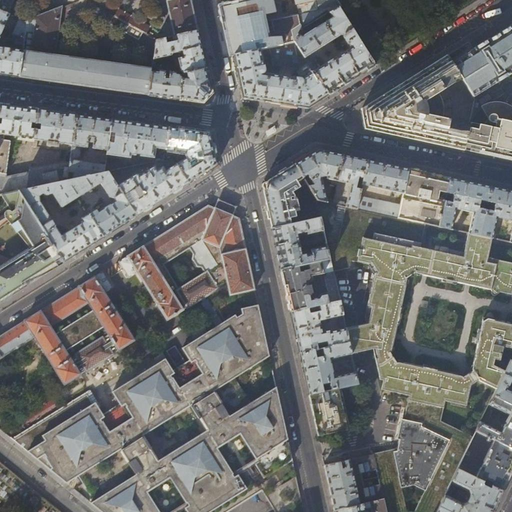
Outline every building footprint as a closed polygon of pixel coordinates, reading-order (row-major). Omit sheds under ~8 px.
[(0,0),(0,10),(6,13),(11,0),(0,0)] [(166,0),(166,1),(167,1),(175,36),(197,31),(190,0),(166,0)] [(338,8),(333,0),(251,0),(223,6),(228,29),(234,55),(260,50),(270,47),(295,42),(297,35),(298,31),(301,30),(301,31),(329,13),(338,8)] [(110,23),(138,39),(142,33),(146,35),(151,26),(118,7),(110,23)] [(332,18),(302,37),(297,35),(295,42),(308,63),(314,72),(328,95),(342,86),(374,66),(367,54),(338,8),(329,13),(332,18)] [(26,23),(24,38),(23,46),(19,77),(84,86),(148,95),(152,71),(53,58),(61,9),(26,23)] [(13,16),(6,13),(0,10),(0,36),(8,17),(12,19),(13,16)] [(18,35),(24,38),(26,23),(27,22),(19,19),(13,33),(13,34),(12,36),(16,38),(18,35)] [(511,25),(489,40),(488,39),(487,40),(487,41),(485,42),(485,41),(476,47),(477,47),(475,48),(473,49),(474,50),(453,64),(462,80),(473,96),(494,82),(495,83),(510,73),(510,72),(511,71),(511,25)] [(197,31),(175,36),(156,40),(153,59),(171,55),(172,55),(172,54),(177,53),(177,52),(182,51),(182,50),(201,46),(198,35),(197,31)] [(308,63),(295,42),(270,47),(274,65),(300,69),(308,63)] [(20,50),(0,47),(0,73),(8,75),(19,77),(23,46),(20,45),(20,50)] [(182,50),(182,51),(183,55),(185,56),(183,58),(183,57),(178,58),(181,71),(184,73),(186,73),(206,68),(203,54),(201,46),(182,50)] [(264,66),(260,50),(234,55),(239,81),(243,98),(279,103),(308,108),(328,95),(314,72),(302,79),(301,79),(296,78),(265,73),(266,72),(266,71),(269,70),(268,65),(264,66)] [(455,83),(462,80),(453,64),(447,55),(421,71),(379,98),(361,109),(365,129),(388,134),(431,143),(463,150),(465,144),(470,123),(441,118),(443,114),(443,112),(443,109),(443,104),(442,100),(441,98),(440,95),(438,93),(455,83)] [(206,68),(186,73),(187,77),(189,78),(187,80),(182,79),(179,99),(190,100),(203,102),(211,93),(208,81),(206,68)] [(159,72),(152,71),(148,95),(161,96),(179,99),(182,79),(182,78),(178,75),(175,75),(176,73),(169,72),(168,79),(166,79),(167,71),(159,71),(159,72)] [(511,108),(506,105),(500,103),(491,103),(485,104),(479,108),(488,120),(486,121),(485,123),(483,124),(482,126),(470,123),(465,144),(492,150),(491,154),(498,156),(498,158),(511,160),(511,108)] [(18,107),(0,104),(0,118),(1,119),(1,125),(0,124),(0,194),(0,195),(18,191),(25,189),(28,173),(5,178),(6,173),(11,141),(4,140),(4,134),(24,136),(23,140),(22,143),(25,144),(26,137),(33,137),(37,109),(18,107)] [(58,112),(37,109),(33,137),(32,145),(36,146),(37,140),(42,140),(46,140),(46,145),(56,146),(57,142),(64,143),(64,144),(68,144),(68,150),(71,151),(77,115),(58,112)] [(95,117),(77,115),(71,151),(70,164),(68,180),(104,173),(105,164),(78,160),(80,146),(87,147),(89,137),(94,138),(93,148),(107,150),(112,120),(95,117)] [(139,123),(112,120),(107,150),(107,155),(131,158),(131,155),(136,156),(136,155),(137,155),(137,151),(141,151),(140,156),(154,158),(156,149),(165,150),(169,127),(139,123)] [(189,130),(169,127),(165,150),(187,153),(186,154),(187,155),(187,157),(176,164),(188,183),(202,174),(217,165),(212,144),(209,133),(189,130)] [(307,157),(295,164),(303,177),(308,174),(314,184),(308,186),(317,200),(332,204),(333,199),(325,198),(321,176),(324,174),(326,175),(326,178),(331,179),(330,183),(336,184),(337,180),(335,179),(337,169),(339,169),(343,155),(332,153),(318,150),(307,157)] [(350,156),(343,155),(339,169),(337,169),(335,179),(337,180),(351,183),(346,203),(344,203),(345,202),(336,200),(333,199),(332,204),(345,206),(357,209),(359,196),(362,184),(367,160),(350,156)] [(387,165),(367,160),(362,184),(403,194),(408,169),(387,165)] [(70,164),(28,173),(25,189),(68,180),(70,164)] [(160,200),(188,183),(176,164),(165,171),(163,167),(162,167),(156,170),(154,166),(153,166),(147,170),(147,171),(149,175),(146,177),(144,174),(143,174),(142,173),(139,175),(138,174),(136,174),(117,186),(123,196),(128,193),(130,197),(126,200),(136,216),(160,200)] [(295,164),(262,184),(295,197),(293,182),(303,177),(295,164)] [(428,174),(408,169),(403,194),(402,198),(401,203),(400,206),(398,218),(424,224),(439,227),(444,201),(446,192),(449,178),(428,174)] [(104,173),(68,180),(78,197),(100,183),(109,197),(114,198),(116,201),(99,212),(97,209),(96,209),(88,213),(103,236),(120,226),(136,216),(126,200),(123,196),(117,186),(108,172),(104,173)] [(469,182),(449,178),(446,192),(454,194),(452,203),(444,201),(439,227),(450,230),(455,209),(472,213),(467,234),(480,236),(485,210),(478,208),(480,200),(487,202),(490,187),(469,182)] [(78,197),(68,180),(25,189),(18,191),(61,259),(63,262),(85,248),(103,236),(88,213),(82,217),(81,219),(83,222),(61,236),(39,202),(38,196),(41,194),(43,194),(45,194),(46,195),(52,194),(61,207),(62,207),(78,197)] [(295,197),(262,184),(272,228),(300,221),(295,197)] [(511,191),(510,191),(490,187),(487,202),(495,203),(493,211),(485,210),(480,236),(491,239),(496,218),(511,221),(511,225),(508,243),(511,243),(511,191)] [(18,191),(0,195),(10,212),(7,211),(5,211),(3,212),(3,213),(2,216),(30,245),(10,258),(0,254),(0,301),(43,274),(26,266),(41,257),(43,260),(46,262),(50,264),(54,265),(58,265),(56,262),(58,260),(61,259),(18,191)] [(400,206),(359,196),(357,209),(398,218),(400,206)] [(208,206),(202,210),(119,262),(128,278),(137,273),(167,320),(179,312),(186,307),(227,282),(230,295),(254,290),(252,281),(238,219),(232,216),(236,207),(234,206),(227,203),(219,200),(215,209),(208,206)] [(440,369),(438,369),(438,368),(423,365),(423,366),(421,365),(421,366),(402,362),(401,361),(399,360),(395,362),(390,354),(393,352),(394,349),(393,348),(397,326),(398,326),(398,324),(399,324),(402,309),(401,309),(402,307),(401,307),(406,285),(408,284),(408,282),(406,278),(413,273),(415,276),(418,276),(419,275),(438,279),(437,280),(439,280),(439,281),(455,285),(455,284),(457,284),(490,291),(490,292),(491,294),(492,295),(497,291),(506,293),(507,294),(511,291),(511,263),(487,258),(491,239),(480,236),(467,234),(466,233),(462,252),(420,243),(424,224),(398,218),(357,209),(345,206),(338,238),(326,241),(330,259),(332,267),(357,261),(370,265),(375,272),(365,317),(367,324),(346,329),(349,343),(352,354),(374,349),(381,378),(384,379),(382,388),(411,395),(409,400),(399,440),(401,440),(398,449),(374,454),(374,455),(384,500),(386,511),(437,511),(439,507),(445,495),(452,481),(458,469),(474,438),(457,430),(440,421),(445,408),(446,400),(466,406),(470,385),(477,381),(497,390),(505,372),(492,366),(494,359),(498,359),(499,355),(502,355),(504,346),(511,348),(511,323),(492,319),(489,314),(487,314),(486,315),(486,316),(482,319),(480,327),(479,329),(477,329),(474,344),(476,344),(476,346),(472,364),(471,365),(470,368),(472,371),(464,376),(462,373),(459,372),(458,373),(440,370),(440,369)] [(300,221),(272,228),(277,249),(281,270),(330,259),(326,241),(320,216),(300,221)] [(340,300),(332,267),(330,259),(281,270),(285,287),(290,311),(309,307),(319,305),(340,300)] [(0,358),(1,358),(34,337),(64,385),(80,375),(118,351),(134,341),(104,293),(112,288),(103,272),(101,274),(91,280),(7,332),(0,336),(0,358)] [(199,299),(216,327),(221,324),(204,296),(199,299)] [(319,305),(320,312),(311,314),(309,307),(290,311),(294,329),(299,353),(314,350),(318,349),(317,344),(327,342),(328,347),(349,343),(340,300),(319,305)] [(257,305),(240,308),(241,313),(236,318),(234,315),(221,324),(216,327),(196,339),(181,348),(189,361),(172,371),(164,359),(111,391),(119,404),(101,414),(94,402),(91,403),(85,394),(59,410),(12,439),(64,482),(76,475),(79,480),(91,499),(88,501),(101,511),(229,511),(262,492),(274,511),(286,511),(301,503),(295,476),(275,384),(249,400),(234,376),(269,355),(263,330),(257,305)] [(349,343),(328,347),(321,348),(323,356),(316,357),(314,350),(299,353),(304,372),(309,394),(324,391),(322,384),(329,383),(330,390),(338,388),(359,384),(356,372),(334,377),(330,359),(352,354),(349,343)] [(511,361),(510,361),(505,372),(497,390),(493,397),(511,405),(511,361)] [(338,388),(330,390),(324,391),(309,394),(313,413),(318,436),(347,430),(338,388)] [(476,432),(511,449),(511,405),(493,397),(476,432)] [(511,449),(476,432),(474,438),(458,469),(483,481),(484,482),(486,480),(493,483),(491,486),(503,491),(511,471),(511,449)] [(372,455),(324,465),(329,487),(334,510),(384,500),(374,455),(372,455)] [(458,469),(452,481),(469,489),(471,495),(468,501),(462,503),(445,495),(439,507),(449,511),(492,511),(494,510),(503,491),(491,486),(491,487),(482,482),(483,481),(458,469)] [(386,511),(384,500),(334,510),(334,511),(386,511)]
